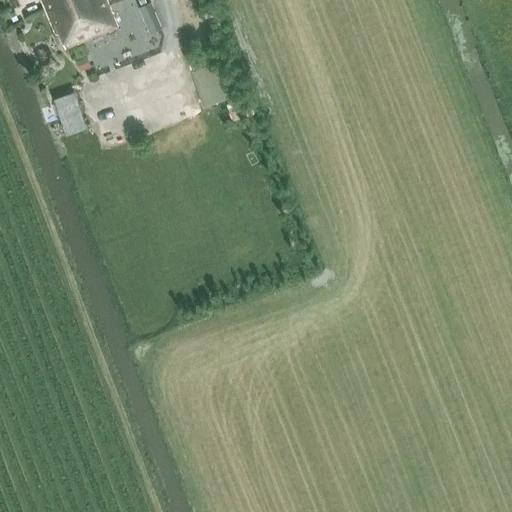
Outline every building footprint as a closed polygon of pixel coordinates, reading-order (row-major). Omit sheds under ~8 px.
[(107,0),(41,0),(56,35),(60,33),(66,47),(92,36),(94,42),(105,37),(103,31),(118,25),(107,0)] [(150,2),(139,7),(143,17),(154,13),(150,2)] [(209,50),(188,57),(192,70),(214,63),(209,50)] [(85,53),(74,57),(80,71),(91,67),(85,53)] [(214,63),(192,70),(204,106),(240,94),(227,58),(214,63)] [(69,128),(85,123),(75,94),(60,99),(69,128)] [(236,108),(233,100),(226,103),(229,111),(236,108)] [(93,122),(102,146),(151,128),(142,104),(93,122)]
